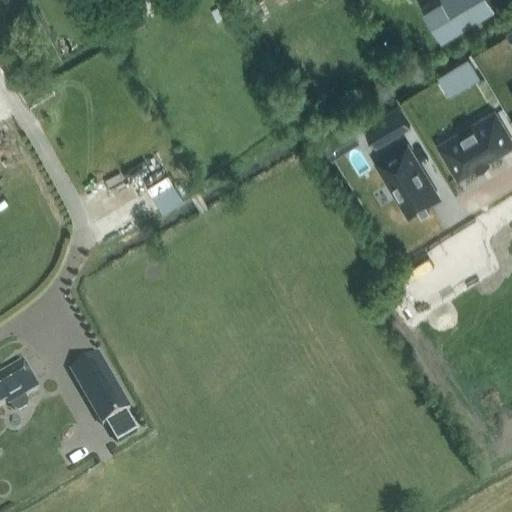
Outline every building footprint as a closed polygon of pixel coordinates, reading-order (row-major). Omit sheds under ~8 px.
[(110,14),(117,27),(139,14),(132,1),(110,14)] [(456,66),(468,87),(480,80),(468,59),(456,66)] [(363,125),(376,146),(410,125),(398,104),(363,125)] [(458,175),(511,143),(511,142),(494,112),(440,145),(458,175)] [(358,143),(349,127),(323,143),(332,159),(358,143)] [(419,207),(422,211),(429,206),(427,203),(438,196),(407,144),(377,162),(409,214),(419,207)] [(167,173),(148,186),(162,207),(181,194),(167,173)] [(454,365),(487,345),(461,302),(428,322),(454,365)] [(103,426),(131,410),(99,354),(71,371),(103,426)] [(0,407),(8,403),(10,406),(12,405),(15,411),(20,412),(27,408),(28,403),(25,397),(39,389),(24,363),(0,376),(0,407)]
